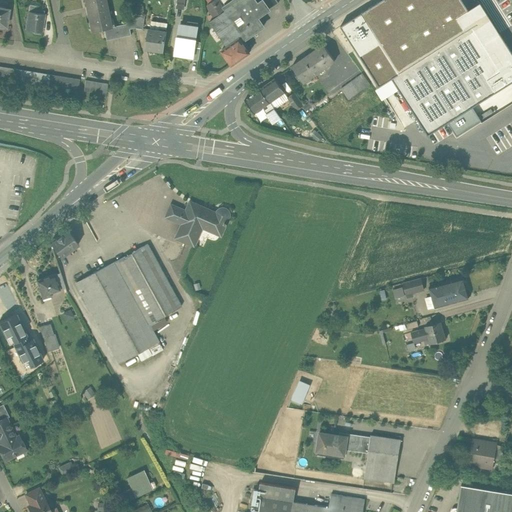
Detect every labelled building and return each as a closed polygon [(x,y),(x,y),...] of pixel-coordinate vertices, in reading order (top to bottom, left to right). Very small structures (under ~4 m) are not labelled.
[(85,0),(91,31),(104,29),(111,27),(111,26),(105,0),(85,0)] [(226,9),(219,0),(213,0),(208,4),(210,11),(214,17),(226,9)] [(219,0),(226,9),(238,0),(219,0)] [(255,0),(238,0),(226,9),(246,38),(264,26),(254,12),(260,8),(264,13),(264,12),(258,4),(255,0)] [(277,0),(262,0),(263,0),(258,4),(264,12),(279,2),(277,0)] [(461,0),(383,0),(341,28),(380,86),(377,88),(384,97),(399,87),(393,77),(488,14),(479,0),(471,5),(467,8),(461,0)] [(37,6),(29,4),(28,11),(37,12),(37,6)] [(9,9),(0,7),(0,27),(4,28),(5,26),(6,26),(9,9)] [(246,38),(226,9),(214,17),(215,17),(232,42),(240,37),(242,41),(246,38)] [(37,12),(28,11),(26,29),(34,31),(34,33),(40,34),(41,32),(42,32),(45,14),(37,12)] [(145,15),(133,14),(135,22),(136,27),(143,28),(145,15)] [(473,105),(511,79),(511,49),(488,14),(393,77),(399,87),(429,132),(448,119),(458,135),(482,119),(473,105)] [(232,42),(215,17),(210,21),(227,46),(232,42)] [(135,22),(111,27),(104,29),(106,40),(132,35),(130,29),(136,27),(135,22)] [(171,55),(193,57),(196,24),(174,22),(171,55)] [(166,31),(149,29),(146,48),(147,49),(147,47),(156,49),(156,50),(163,51),(166,31)] [(227,46),(222,50),(232,64),(250,52),(242,41),(240,37),(232,42),(227,46)] [(323,45),(293,65),(292,66),(304,82),(305,82),(334,61),(335,61),(323,44),(323,45)] [(80,79),(0,65),(0,78),(78,91),(80,79)] [(362,73),(341,88),(349,99),(370,84),(362,73)] [(275,78),(260,89),(274,109),(275,109),(278,107),(273,100),(285,92),(275,78)] [(108,83),(85,80),(84,91),(106,94),(108,83)] [(260,89),(245,99),(255,113),(267,105),(269,108),(266,110),(268,113),(274,109),(260,89)] [(289,99),(288,97),(285,92),(273,100),(278,107),(289,99)] [(303,105),(295,93),(288,97),(289,99),(297,110),(303,105)] [(309,103),(303,107),(306,111),(312,107),(309,103)] [(281,117),(275,109),(274,109),(268,113),(275,122),(281,117)] [(199,213),(188,209),(187,211),(172,205),(167,216),(183,223),(177,237),(194,245),(202,226),(221,235),(226,224),(227,225),(228,223),(227,222),(229,216),(229,214),(228,211),(227,210),(224,209),(222,209),(220,210),(218,211),(217,213),(202,207),(201,207),(202,208),(199,213)] [(68,229),(50,243),(61,257),(79,244),(68,229)] [(148,244),(115,262),(149,324),(182,306),(148,244)] [(115,262),(76,283),(119,362),(158,340),(149,324),(115,262)] [(65,287),(60,272),(55,274),(60,289),(65,287)] [(55,274),(37,280),(43,298),(50,296),(49,293),(60,289),(55,274)] [(463,277),(430,286),(436,307),(469,298),(463,277)] [(421,278),(403,282),(406,294),(424,289),(421,278)] [(417,320),(406,324),(408,329),(419,326),(417,320)] [(441,321),(425,326),(426,328),(429,338),(430,343),(446,339),(441,321)] [(54,334),(51,323),(39,327),(43,338),(44,337),(54,334)] [(426,328),(411,332),(414,343),(429,338),(426,328)] [(58,348),(54,334),(44,337),(48,351),(58,348)] [(408,350),(416,347),(414,341),(406,344),(408,350)] [(300,380),(292,399),(302,403),(310,384),(300,380)] [(86,398),(92,395),(88,387),(82,390),(86,398)] [(3,404),(0,405),(0,420),(6,417),(6,418),(9,416),(3,404)] [(0,420),(0,441),(1,444),(16,437),(6,418),(6,417),(0,420)] [(348,436),(320,432),(317,450),(345,455),(346,449),(361,451),(363,438),(348,436)] [(401,439),(371,435),(370,440),(368,452),(364,478),(395,482),(401,439)] [(1,444),(0,444),(0,449),(5,460),(26,450),(19,436),(16,437),(1,444)] [(370,440),(363,438),(361,451),(368,452),(370,440)] [(497,443),(473,439),(469,463),(492,468),(497,443)] [(133,497),(151,488),(142,468),(124,476),(133,497)] [(362,511),(365,499),(331,494),(329,507),(294,501),(296,488),(260,482),(259,489),(255,511),(362,511)] [(511,511),(511,492),(462,485),(458,508),(457,511),(511,511)] [(39,488),(26,494),(31,505),(44,499),(39,488)] [(253,488),(249,511),(255,511),(259,489),(253,488)] [(31,505),(28,506),(31,511),(50,511),(51,511),(45,498),(44,499),(31,505)]
